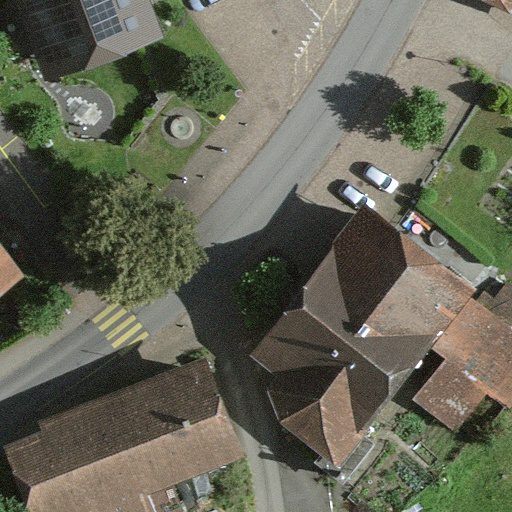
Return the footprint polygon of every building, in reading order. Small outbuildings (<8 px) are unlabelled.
[(139,0),(20,0),(44,78),(153,46),(139,0)] [(511,0),(490,0),(511,9),(511,0)] [(478,293),(369,207),(250,357),(278,379),(267,392),(281,421),(341,469),(435,350),(488,392),(510,409),(511,406),(511,279),(498,268),(478,293)] [(0,276),(26,257),(0,222),(0,276)] [(202,379),(9,449),(32,511),(122,511),(235,471),(202,379)]
